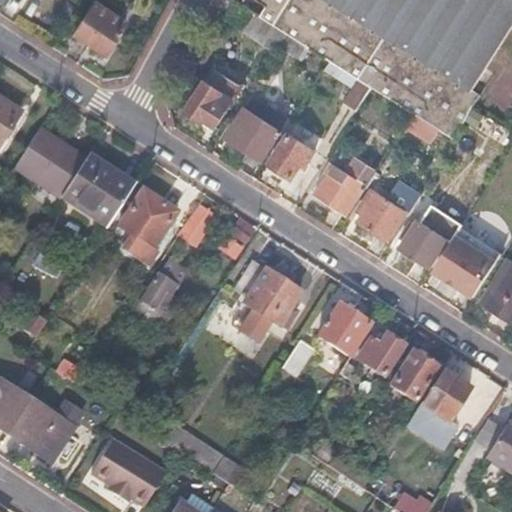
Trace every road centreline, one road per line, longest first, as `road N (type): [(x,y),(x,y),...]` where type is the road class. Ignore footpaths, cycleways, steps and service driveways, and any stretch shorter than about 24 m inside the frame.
road 1 (residential): [(511,369),(129,121)]
road 2 (residential): [(129,121),(0,34)]
road 3 (residential): [(129,121),(201,0)]
